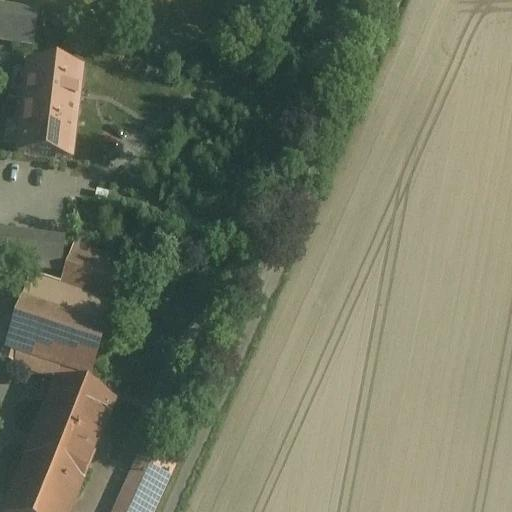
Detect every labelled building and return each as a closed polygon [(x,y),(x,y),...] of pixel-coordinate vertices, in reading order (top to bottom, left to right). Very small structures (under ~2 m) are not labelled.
[(0,0),(0,10),(36,16),(38,0),(0,0)] [(0,45),(31,50),(36,16),(0,10),(0,45)] [(28,66),(21,114),(74,120),(80,72),(28,66)] [(69,161),(74,120),(21,114),(17,154),(69,161)] [(62,242),(0,235),(0,281),(2,282),(3,267),(59,275),(62,242)] [(72,246),(59,285),(27,275),(24,281),(26,282),(3,350),(89,379),(127,265),(72,246)] [(55,382),(36,428),(94,450),(112,405),(55,382)] [(57,511),(69,511),(94,450),(36,428),(9,495),(57,511)] [(143,450),(133,472),(164,486),(174,464),(143,450)] [(114,511),(152,511),(164,486),(133,472),(114,511)]
